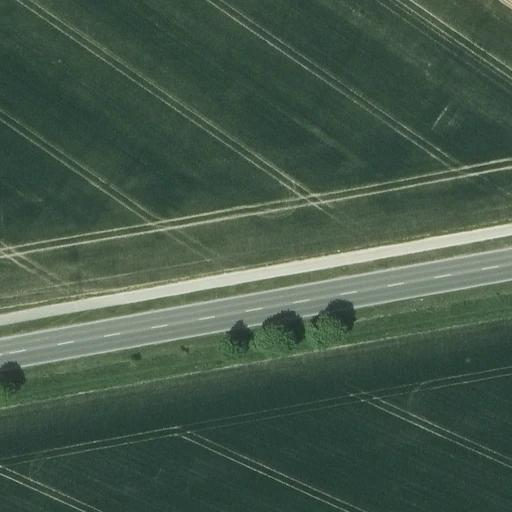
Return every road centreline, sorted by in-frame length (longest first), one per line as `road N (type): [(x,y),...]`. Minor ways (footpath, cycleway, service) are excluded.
road 1 (secondary): [(0,357),(511,263)]
road 2 (track): [(0,421),(511,331)]
